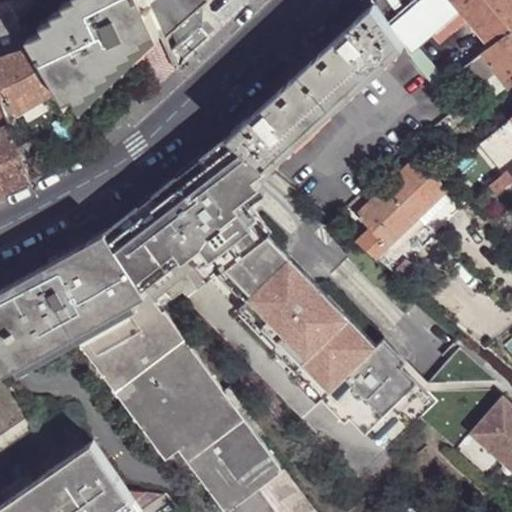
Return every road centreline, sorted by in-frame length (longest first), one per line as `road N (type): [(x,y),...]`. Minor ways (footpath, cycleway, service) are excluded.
road 1 (tertiary): [(117,166),(160,149),(337,0)]
road 2 (tertiary): [(299,0),(117,166)]
road 3 (tertiary): [(0,226),(117,166)]
